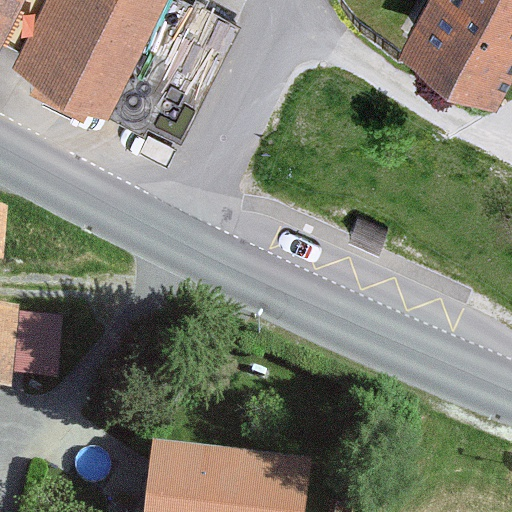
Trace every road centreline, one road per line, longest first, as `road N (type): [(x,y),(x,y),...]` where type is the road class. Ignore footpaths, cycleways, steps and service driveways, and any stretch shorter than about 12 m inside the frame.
road 1 (secondary): [(201,250),(511,390)]
road 2 (track): [(279,14),(511,144)]
road 3 (residential): [(201,250),(285,0)]
road 4 (secondary): [(0,142),(201,250)]
